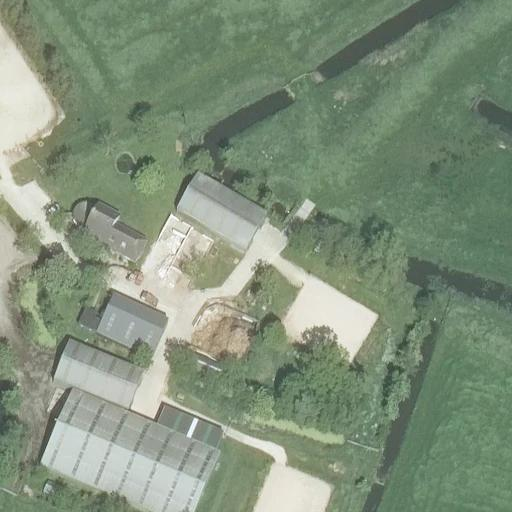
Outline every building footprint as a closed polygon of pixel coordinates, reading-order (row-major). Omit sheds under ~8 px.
[(196,177),(175,213),(244,254),(265,218),(196,177)] [(79,229),(84,232),(83,236),(97,243),(96,244),(135,265),(146,244),(115,227),(119,219),(98,208),(96,211),(90,208),(86,207),(81,207),(77,210),(74,213),(73,218),(73,222),(75,226),(79,229)] [(156,275),(185,226),(172,218),(144,267),(156,275)] [(95,337),(149,362),(167,324),(112,299),(95,337)] [(68,346),(53,384),(127,414),(143,376),(68,346)] [(225,369),(179,350),(173,364),(219,383),(225,369)] [(263,382),(271,357),(261,354),(253,378),(263,382)] [(72,394),(39,469),(139,511),(195,511),(219,457),(215,456),(156,430),(72,394)]
